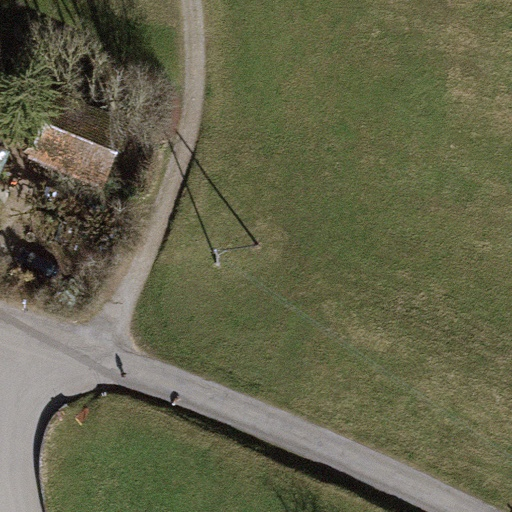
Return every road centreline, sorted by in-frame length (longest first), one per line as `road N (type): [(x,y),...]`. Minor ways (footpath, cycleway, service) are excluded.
road 1 (unclassified): [(0,330),(188,389),(468,511)]
road 2 (track): [(96,358),(182,157),(193,97),(190,0)]
